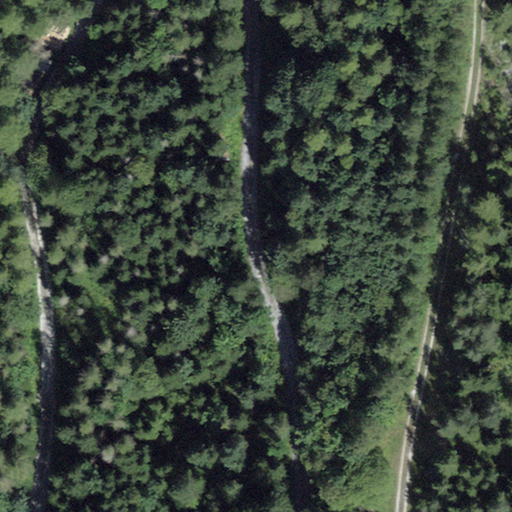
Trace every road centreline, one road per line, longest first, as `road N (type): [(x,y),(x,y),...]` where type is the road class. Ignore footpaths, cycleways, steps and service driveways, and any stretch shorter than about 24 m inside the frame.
road 1 (track): [(42,511),(54,456),(51,264),(32,140),(95,0)]
road 2 (track): [(253,0),(257,252),(301,346),(303,511)]
road 3 (track): [(396,511),(476,53),(477,0)]
